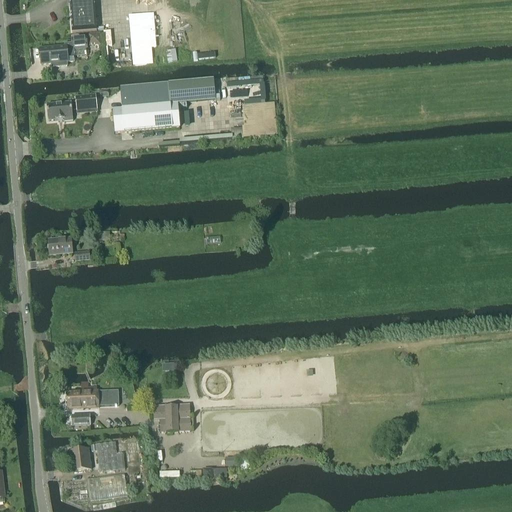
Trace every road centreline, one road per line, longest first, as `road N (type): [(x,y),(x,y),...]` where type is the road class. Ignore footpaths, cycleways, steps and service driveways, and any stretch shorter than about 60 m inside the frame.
road 1 (tertiary): [(43,511),(0,4)]
road 2 (unknown): [(11,141),(202,125)]
